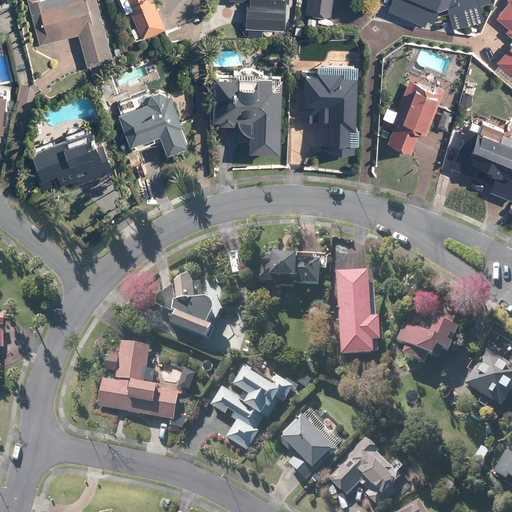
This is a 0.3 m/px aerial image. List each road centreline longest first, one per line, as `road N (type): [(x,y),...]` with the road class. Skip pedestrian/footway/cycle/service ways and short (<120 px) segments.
road 1 (residential): [(90,287),(125,252),(193,211),(265,202),(413,227)]
road 2 (residential): [(31,439),(161,468),(257,511)]
road 3 (residential): [(31,439),(53,349),(90,287)]
